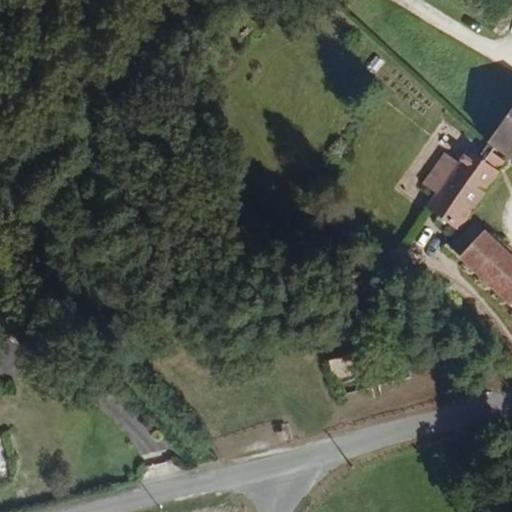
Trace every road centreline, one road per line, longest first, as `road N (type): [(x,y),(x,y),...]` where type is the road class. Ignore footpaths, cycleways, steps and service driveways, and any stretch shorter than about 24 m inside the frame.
road 1 (tertiary): [(511,399),(307,462)]
road 2 (unclassified): [(307,462),(109,511)]
